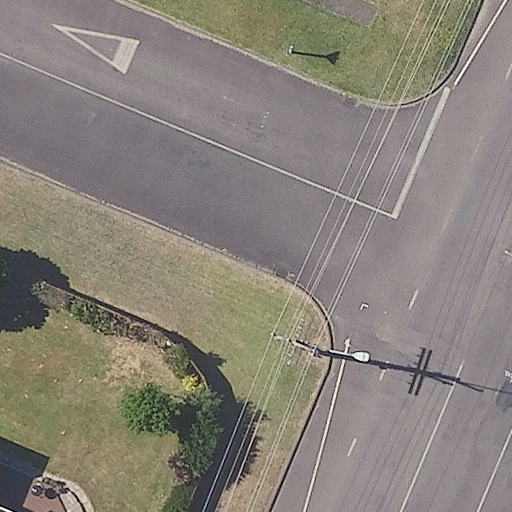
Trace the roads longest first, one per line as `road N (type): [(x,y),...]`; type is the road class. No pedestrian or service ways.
road 1 (residential): [(0,45),(505,263)]
road 2 (tertiary): [(401,511),(505,263)]
